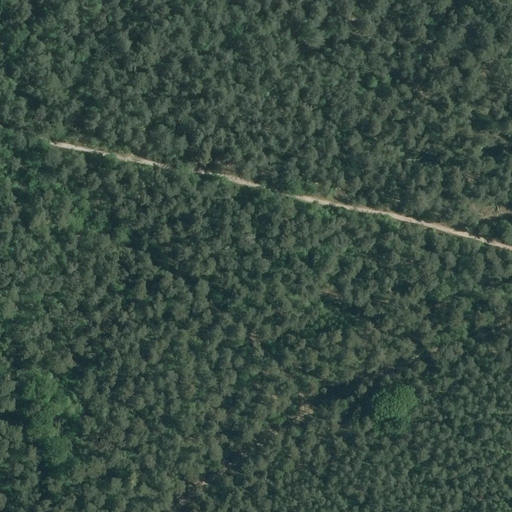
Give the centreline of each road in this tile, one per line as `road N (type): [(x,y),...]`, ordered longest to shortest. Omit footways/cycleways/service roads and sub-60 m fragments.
road 1 (track): [(511,249),(0,129)]
road 2 (track): [(511,323),(394,362),(320,402),(174,511)]
road 3 (track): [(94,213),(301,384),(303,414)]
